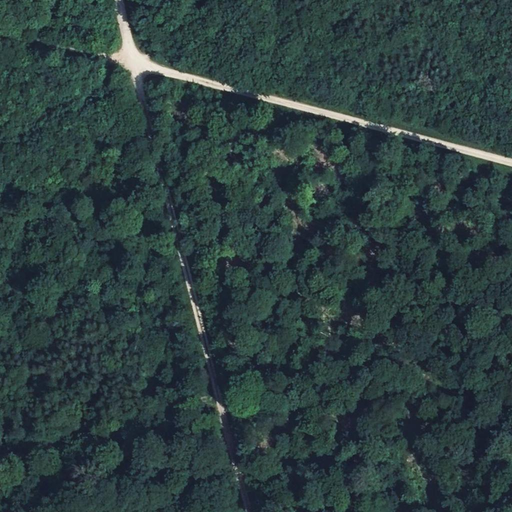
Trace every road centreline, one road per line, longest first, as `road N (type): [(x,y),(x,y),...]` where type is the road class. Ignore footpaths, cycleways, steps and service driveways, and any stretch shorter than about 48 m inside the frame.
road 1 (track): [(246,511),(130,63)]
road 2 (track): [(511,162),(130,63)]
road 3 (track): [(0,141),(130,63)]
road 4 (track): [(0,41),(130,63)]
